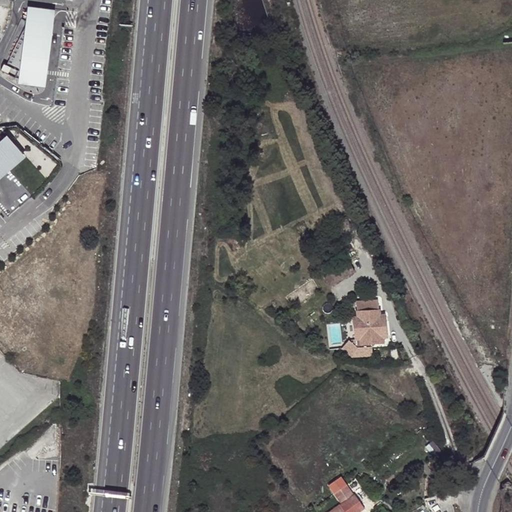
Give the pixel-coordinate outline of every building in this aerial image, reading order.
[(5,75),(17,81),(24,83),(44,85),(46,65),(47,65),(49,47),(48,47),(51,18),(31,16),(30,20),(8,70),(7,70),(6,70),(5,70),(4,70),(4,71),(3,72),(3,73),(3,74),(4,74),(4,75),(5,75)] [(7,143),(0,148),(0,185),(27,163),(7,143)] [(321,268),(325,282),(354,274),(350,259),(321,268)] [(380,316),(378,301),(356,303),(359,318),(353,319),(356,341),(361,341),(362,347),(383,344),(383,338),(387,337),(384,316),(380,316)] [(338,503),(325,511),(355,511),(363,506),(353,493),(339,503),(338,503)]
